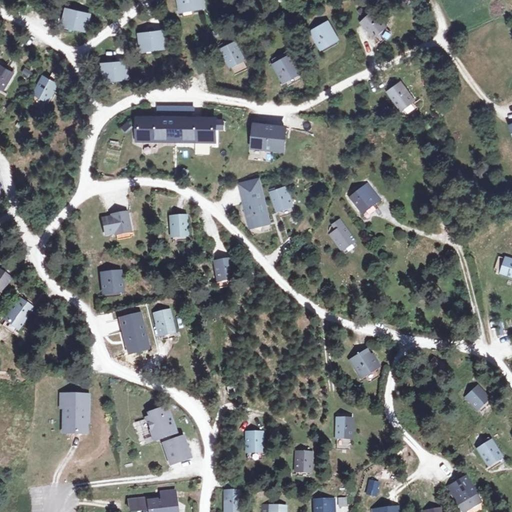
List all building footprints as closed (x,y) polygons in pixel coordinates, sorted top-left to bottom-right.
[(181,0),(184,11),(205,7),(203,0),(181,0)] [(67,10),(64,24),(88,30),(91,18),(67,10)] [(317,27),(327,43),(337,37),(327,22),(317,27)] [(376,23),(369,31),(384,44),(391,35),(376,23)] [(142,37),(145,52),(166,47),(163,32),(142,37)] [(223,48),(232,64),(242,58),(233,42),(223,48)] [(278,63),(290,80),(301,73),(289,56),(278,63)] [(105,65),(109,81),(130,78),(127,62),(105,65)] [(2,66),(0,69),(0,88),(1,89),(12,73),(2,66)] [(47,82),(39,99),(49,104),(58,86),(47,82)] [(400,83),(390,90),(405,110),(414,103),(400,83)] [(216,126),(138,123),(138,145),(215,148),(216,126)] [(285,129),(255,126),(253,149),(283,152),(285,129)] [(258,179),(242,183),(251,215),(247,216),(250,226),(269,222),(258,179)] [(369,186),(349,202),(360,216),(380,200),(369,186)] [(277,196),(283,214),(294,210),(288,192),(277,196)] [(118,235),(118,237),(129,236),(127,218),(117,218),(117,220),(105,221),(106,236),(118,235)] [(175,219),(175,240),(186,240),(186,219),(175,219)] [(343,227),(330,238),(343,254),(356,243),(343,227)] [(511,259),(506,258),(500,274),(511,277),(511,259)] [(219,265),(220,282),(231,281),(230,264),(219,265)] [(0,272),(0,294),(11,280),(0,272)] [(108,276),(109,294),(121,293),(120,276),(108,276)] [(20,304),(9,318),(22,327),(33,312),(20,304)] [(162,336),(163,340),(170,339),(170,335),(175,333),(170,314),(154,319),(159,338),(162,336)] [(357,364),(366,378),(378,370),(368,356),(357,364)] [(434,383),(425,377),(421,384),(430,389),(434,383)] [(224,387),(226,397),(235,396),(234,386),(224,387)] [(470,393),(459,404),(473,418),(484,407),(470,393)] [(79,397),(60,397),(60,409),(63,409),(63,434),(84,434),(85,409),(87,409),(87,401),(79,401),(79,397)] [(168,409),(150,416),(151,419),(148,421),(153,436),(157,434),(159,441),(165,439),(167,445),(165,445),(172,465),(191,459),(184,438),(174,442),(171,437),(177,435),(168,409)] [(340,419),(339,438),(351,439),(351,419),(340,419)] [(145,434),(137,438),(140,446),(149,443),(145,434)] [(251,437),(250,452),(262,454),(263,437),(251,437)] [(478,455),(487,471),(499,465),(491,448),(478,455)] [(299,455),(298,473),(309,474),(311,455),(299,455)] [(448,486),(459,511),(460,511),(476,505),(465,479),(448,486)] [(377,497),(378,481),(368,480),(367,496),(377,497)] [(143,498),(127,500),(128,511),(141,511),(142,511),(177,511),(175,490),(158,492),(159,499),(144,501),(143,498)] [(228,492),(226,511),(241,511),(243,493),(228,492)] [(347,499),(339,498),(338,506),(346,506),(347,499)] [(311,500),(311,511),(335,511),(334,499),(311,500)]
